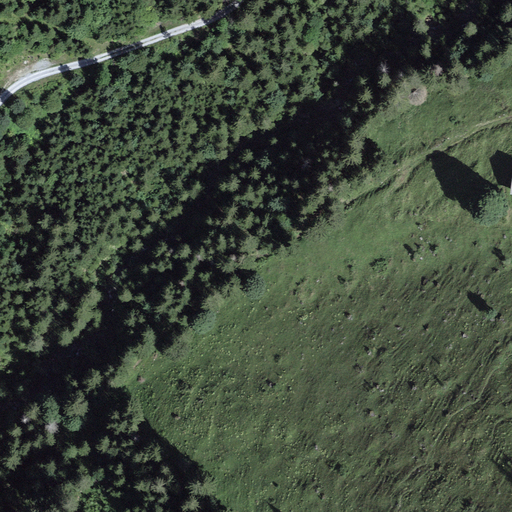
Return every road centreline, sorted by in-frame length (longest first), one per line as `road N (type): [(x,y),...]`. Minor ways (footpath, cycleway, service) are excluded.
road 1 (track): [(511,118),(461,135),(214,282),(101,404),(0,488)]
road 2 (track): [(242,0),(208,21),(24,84),(0,103)]
road 3 (track): [(0,18),(120,50)]
